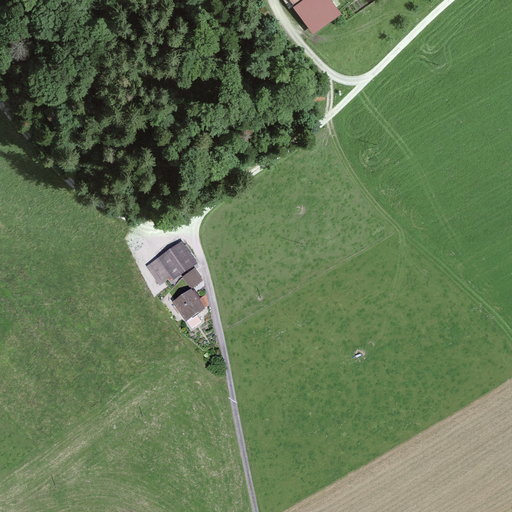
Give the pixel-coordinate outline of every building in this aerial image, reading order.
[(291,0),(312,28),(336,10),(329,0),(291,0)] [(269,14),(260,3),(249,11),(258,22),(269,14)] [(321,89),(310,93),(313,100),(324,96),(321,89)] [(194,264),(181,246),(161,260),(174,279),(194,264)] [(194,270),(183,278),(191,289),(201,281),(194,270)] [(175,304),(192,329),(201,322),(195,314),(207,305),(202,298),(199,300),(196,295),(193,296),(190,293),(175,304)] [(181,319),(176,323),(182,331),(187,328),(181,319)]
